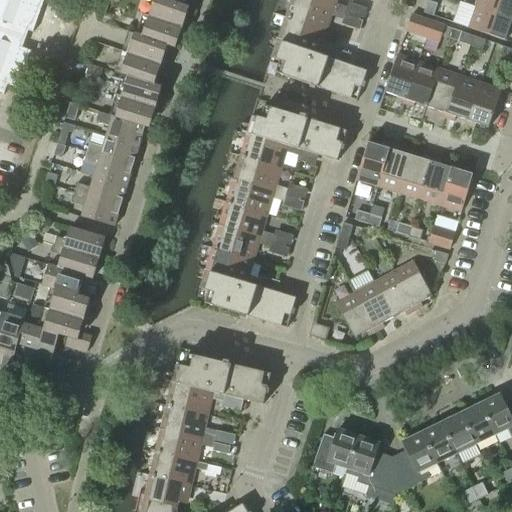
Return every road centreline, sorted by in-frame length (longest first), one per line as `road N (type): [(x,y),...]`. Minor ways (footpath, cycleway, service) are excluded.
road 1 (residential): [(511,183),(466,312),(362,369),(291,356)]
road 2 (residential): [(291,356),(183,329),(94,378),(20,403)]
road 3 (residential): [(291,356),(306,300),(301,266),(362,120)]
road 4 (residential): [(271,511),(258,485),(291,356)]
road 5 (residential): [(503,163),(362,120)]
road 6 (residential): [(362,120),(385,48),(390,0)]
